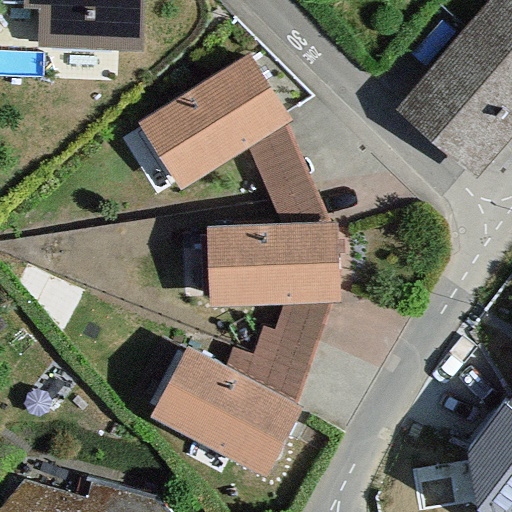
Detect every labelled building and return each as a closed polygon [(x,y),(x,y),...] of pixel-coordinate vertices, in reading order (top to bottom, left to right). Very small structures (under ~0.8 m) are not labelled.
[(28,0),(26,55),(153,60),(155,0),(28,0)] [(511,0),(417,108),(499,179),(511,161),(511,0)] [(250,51),(146,137),(201,204),(305,118),(250,51)] [(353,233),(216,233),(217,316),(354,315),(353,233)] [(321,424),(183,365),(156,428),(293,487),(321,424)] [(36,475),(7,511),(145,511),(103,479),(80,509),(36,475)]
